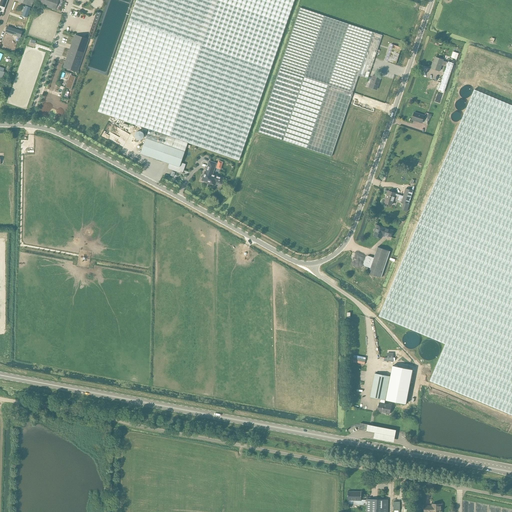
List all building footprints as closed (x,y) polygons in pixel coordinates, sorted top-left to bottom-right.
[(39,0),(38,4),(55,10),(59,0),(39,0)] [(294,0),(136,0),(98,112),(149,130),(140,154),(170,164),(169,166),(169,167),(169,168),(169,169),(170,169),(180,173),(181,173),(182,172),(183,172),(183,171),(185,165),(181,163),(188,143),(239,161),(294,0)] [(24,7),(23,6),(21,11),(23,12),(21,15),(27,17),(30,8),(25,6),(24,7)] [(258,132),(331,157),(358,75),(368,78),(382,35),(300,8),(258,132)] [(101,13),(97,11),(87,38),(92,40),(101,13)] [(11,34),(20,37),(22,31),(13,28),(11,34)] [(69,48),(83,53),(88,40),(73,35),(69,48)] [(83,55),(68,50),(62,68),(77,73),(83,55)] [(433,64),(431,68),(439,71),(441,65),(446,67),(447,62),(443,61),(443,60),(436,57),(433,64)] [(454,63),(448,61),(438,90),(444,92),(454,63)] [(380,78),(372,76),(369,87),(376,89),(380,78)] [(464,98),(466,98),(468,97),(470,95),(470,93),(470,90),(469,88),(467,87),(465,86),(463,86),(461,87),(459,89),(458,91),(458,94),(460,96),(462,97),(464,98)] [(428,380),(511,415),(511,105),(473,89),(377,316),(444,343),(428,380)] [(458,109),(460,110),(462,109),(464,107),(465,105),(465,103),(464,101),(462,99),(459,99),(457,100),(455,101),(454,104),(454,106),(456,108),(458,109)] [(453,121),(456,121),(458,121),(460,119),(460,117),(460,114),(459,113),(457,112),(455,111),(453,112),(452,113),(451,115),(451,117),(452,119),(453,121)] [(422,123),(424,116),(414,113),(412,120),(422,123)] [(143,135),(143,133),(142,132),(141,131),(140,130),(138,130),(137,130),(136,131),(135,132),(134,133),(134,135),(134,136),(135,138),(137,139),(138,139),(139,139),(140,139),(141,138),(142,136),(143,135)] [(213,173),(216,164),(209,162),(206,172),(205,172),(202,181),(206,182),(206,184),(210,185),(210,183),(215,185),(216,182),(219,183),(221,177),(212,175),(213,173)] [(385,202),(392,205),(394,199),(398,200),(409,204),(415,187),(404,183),(399,195),(396,194),(396,193),(388,191),(385,202)] [(374,236),(381,238),(383,234),(391,237),(393,231),(385,228),(385,227),(377,225),(375,229),(376,229),(374,236)] [(366,283),(378,287),(390,251),(378,247),(374,258),(368,256),(366,257),(363,264),(365,266),(370,268),(366,283)] [(411,349),(414,348),(417,346),(419,343),(419,340),(418,337),(417,334),(414,332),(411,331),(408,331),(406,332),(403,334),(402,337),(401,339),(402,343),(403,345),(405,348),(408,349),(411,349)] [(421,357),(424,359),(427,360),(430,360),(433,359),(436,357),(438,354),(438,351),(438,348),(437,345),(435,342),(433,340),(430,339),(426,340),(423,341),(421,342),(419,345),(418,348),(418,352),(419,355),(421,357)] [(391,366),(390,369),(384,399),(405,405),(412,370),(391,366)] [(376,410),(389,413),(390,405),(383,403),(384,399),(390,369),(380,368),(375,367),(369,397),(380,399),(379,402),(378,402),(376,410)] [(360,423),(359,430),(368,432),(369,425),(360,423)] [(374,434),(373,440),(393,444),(396,432),(367,426),(366,433),(374,434)] [(388,511),(388,499),(366,499),(366,500),(361,500),(362,492),(355,492),(348,492),(347,500),(353,500),(353,505),(366,505),(365,511),(388,511)]
